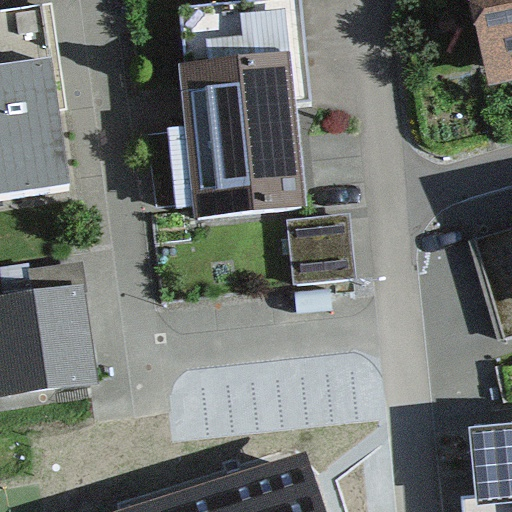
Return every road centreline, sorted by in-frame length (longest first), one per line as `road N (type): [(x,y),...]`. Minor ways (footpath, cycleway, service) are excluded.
road 1 (residential): [(404,324),(179,353),(157,343),(140,310),(98,0)]
road 2 (residential): [(370,0),(391,201)]
road 3 (residential): [(404,324),(423,511)]
road 4 (residential): [(511,165),(391,201)]
road 5 (residential): [(391,201),(404,324)]
